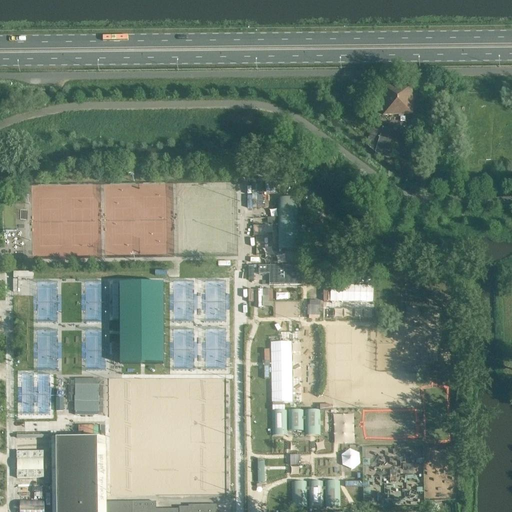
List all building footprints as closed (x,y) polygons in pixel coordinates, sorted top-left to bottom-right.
[(413,115),(412,86),(412,85),(383,86),(383,103),(384,112),(384,116),(413,115)] [(435,133),(443,100),(431,97),(422,130),(432,133),(435,133)] [(377,148),(381,134),(382,128),(382,123),(374,123),(374,129),(372,129),(367,145),(375,153),(377,148)] [(431,139),(432,133),(422,130),(421,136),(431,139)] [(393,153),(397,139),(381,134),(377,148),(393,153)] [(391,159),(393,153),(377,148),(375,153),(381,158),(383,154),(391,159)] [(301,199),(291,199),(279,199),(279,249),(286,249),(294,249),(301,249),(301,199)] [(259,275),(269,275),(269,285),(301,285),(301,266),(259,266),(259,275)] [(33,272),(14,272),(14,278),(14,280),(13,280),(13,292),(18,292),(18,278),(33,278),(33,272)] [(164,286),(120,286),(119,366),(164,366),(164,286)] [(331,300),(374,302),(374,289),(332,287),(331,300)] [(274,306),(274,289),(260,289),(260,306),(274,306)] [(14,304),(23,304),(23,296),(13,296),(14,304)] [(313,308),(312,317),(321,318),(321,309),(313,308)] [(293,341),(272,341),(273,402),(294,402),(293,341)] [(58,399),(58,413),(99,413),(99,384),(76,384),(76,399),(58,399)] [(287,411),(272,411),(272,431),(287,431),(287,411)] [(304,431),(304,411),(288,411),(288,431),(304,431)] [(320,411),(305,411),(305,431),(320,431),(320,411)] [(338,411),(338,440),(358,440),(358,411),(338,411)] [(95,436),(94,423),(83,423),(83,436),(95,436)] [(156,510),(156,502),(107,503),(106,438),(52,439),(53,511),(217,511),(217,505),(189,506),(189,509),(156,510)] [(343,452),(343,462),(361,462),(361,451),(343,452)] [(340,481),(324,482),(325,507),(340,507),(341,507),(340,481)] [(307,482),(292,483),(291,483),(292,508),(308,508),(307,482)] [(324,507),(324,488),(308,488),(309,507),(324,507)] [(44,511),(45,500),(20,500),(20,511),(44,511)]
